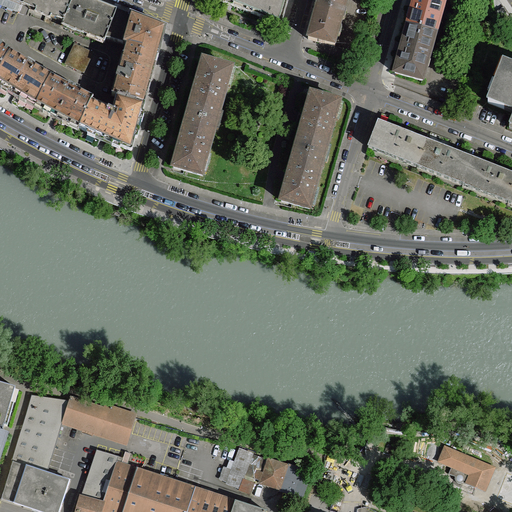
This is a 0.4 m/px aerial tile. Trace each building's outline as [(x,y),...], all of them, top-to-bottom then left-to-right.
[(24,0),(0,0),(0,4),(18,12),(21,11),(23,6),(24,0)] [(73,0),(24,0),(23,6),(57,19),(65,22),(73,0)] [(118,10),(91,0),(73,0),(65,22),(63,26),(105,43),(106,39),(118,10)] [(216,0),(246,11),(249,0),(216,0)] [(282,25),(288,1),(285,0),(249,0),(246,11),(282,25)] [(329,0),(319,0),(308,39),(335,47),(347,5),(329,0)] [(416,0),(409,26),(435,34),(443,0),(416,0)] [(166,29),(118,10),(106,39),(127,45),(124,56),(156,65),(166,29)] [(65,22),(57,19),(55,26),(62,28),(63,26),(65,22)] [(409,26),(396,73),(423,81),(426,69),(425,69),(435,34),(409,26)] [(0,73),(12,54),(0,45),(0,73)] [(75,45),(66,65),(84,73),(93,54),(75,45)] [(0,85),(37,107),(52,78),(12,54),(0,73),(0,85)] [(156,65),(124,56),(112,96),(117,98),(145,105),(156,65)] [(233,67),(206,59),(175,168),(202,176),(233,67)] [(511,65),(505,62),(489,104),(511,112),(511,121),(510,126),(511,126),(511,65)] [(80,129),(92,103),(94,100),(52,78),(37,107),(80,129)] [(340,102),(312,94),(298,144),(284,198),(311,205),(326,152),(340,102)] [(145,105),(117,98),(113,113),(92,103),(80,129),(132,152),(145,105)] [(383,114),(380,123),(388,127),(392,118),(383,114)] [(380,123),(370,148),(418,168),(428,142),(419,139),(388,127),(380,123)] [(422,129),(419,139),(428,142),(437,146),(441,136),(422,129)] [(428,142),(418,168),(463,186),(473,160),(464,157),(437,146),(428,142)] [(467,147),(464,157),(473,160),(483,164),(486,154),(467,147)] [(483,164),(473,160),(463,186),(509,203),(511,195),(511,174),(509,174),(483,164)] [(0,432),(2,433),(4,426),(7,427),(18,392),(15,391),(16,388),(0,383),(0,432)] [(32,396),(13,461),(48,473),(63,424),(128,445),(136,420),(137,416),(105,405),(104,409),(71,398),(70,401),(32,396)] [(446,448),(439,463),(452,468),(449,475),(456,478),(456,481),(457,483),(459,484),(461,484),(464,483),(465,481),(468,482),(467,484),(470,486),(481,462),(446,448)] [(165,511),(166,511),(144,505),(150,486),(124,478),(128,466),(122,464),(120,463),(122,457),(97,449),(77,511),(165,511)] [(240,449),(235,462),(248,467),(252,459),(254,454),(240,449)] [(267,464),(252,459),(248,467),(243,480),(253,483),(255,479),(261,483),(267,464)] [(267,464),(261,483),(290,493),(298,469),(269,459),(267,464)] [(59,511),(70,481),(48,473),(13,461),(2,499),(41,511),(59,511)] [(243,480),(248,467),(235,462),(232,470),(228,483),(227,484),(240,489),(243,480)] [(481,462),(470,486),(486,492),(496,469),(481,462)] [(166,511),(175,481),(128,466),(124,478),(150,486),(144,505),(166,511)] [(220,480),(228,483),(232,470),(227,468),(224,467),(220,480)] [(311,473),(298,469),(290,493),(302,497),(311,473)] [(253,483),(243,480),(240,489),(240,491),(250,495),(255,483),(253,483)] [(166,511),(165,511),(265,511),(266,511),(175,481),(166,511)]
